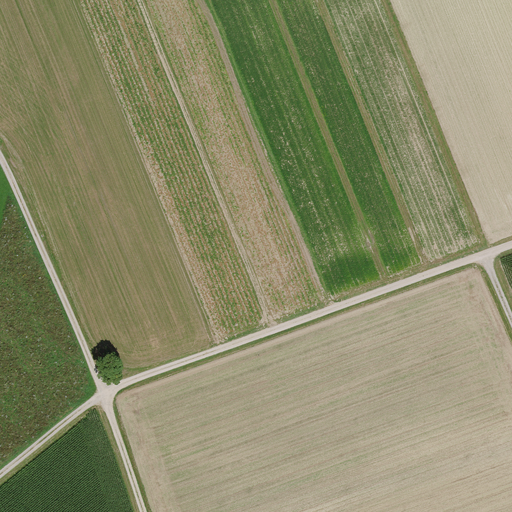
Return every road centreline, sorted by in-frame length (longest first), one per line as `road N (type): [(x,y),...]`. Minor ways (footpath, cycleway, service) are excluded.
road 1 (track): [(0,479),(105,392),(511,244)]
road 2 (track): [(0,155),(105,392)]
road 3 (track): [(144,511),(105,392)]
